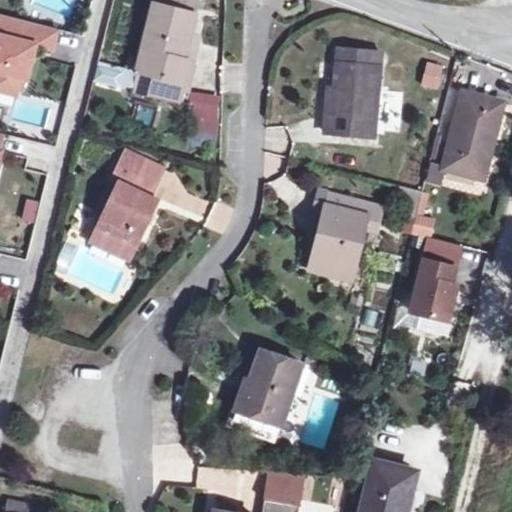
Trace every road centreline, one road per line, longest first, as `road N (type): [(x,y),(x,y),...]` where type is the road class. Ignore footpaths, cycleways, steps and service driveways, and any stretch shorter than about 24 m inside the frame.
road 1 (residential): [(146,511),(136,400),(159,332),(250,209),(265,0)]
road 2 (residential): [(0,401),(101,0)]
road 3 (unclassified): [(511,25),(441,23),(373,0)]
